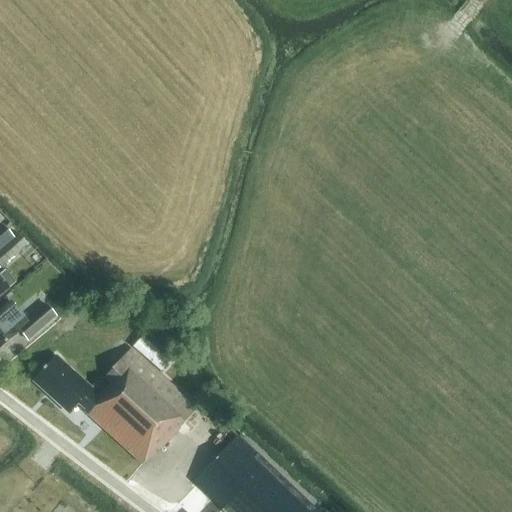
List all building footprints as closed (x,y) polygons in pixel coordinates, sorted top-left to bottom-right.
[(0,250),(14,239),(13,239),(1,225),(0,226),(0,250)] [(14,239),(0,250),(0,269),(27,246),(18,235),(13,239),(14,239)] [(0,296),(15,283),(5,272),(0,276),(0,296)] [(28,342),(55,318),(45,306),(26,322),(10,304),(0,311),(0,348),(20,332),(28,342)] [(97,384),(93,389),(92,389),(91,390),(55,358),(33,382),(69,415),(79,404),(86,411),(84,413),(142,466),(156,451),(158,452),(197,410),(131,349),(104,379),(110,385),(104,391),(97,384)] [(315,511),(237,438),(193,483),(223,511),(315,511)] [(76,475),(154,511),(181,511),(183,508),(83,461),(76,475)]
